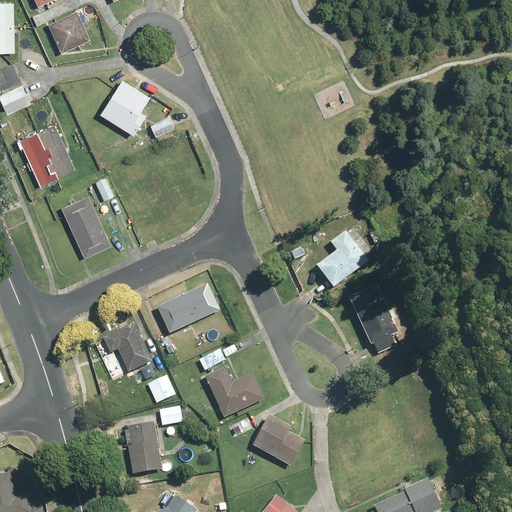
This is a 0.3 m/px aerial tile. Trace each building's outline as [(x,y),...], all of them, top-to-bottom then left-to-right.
[(3,0),(3,3),(0,3),(0,54),(16,54),(15,0),(3,0)] [(35,0),(39,8),(57,0),(35,0)] [(38,26),(63,15),(58,5),(33,17),(38,26)] [(77,12),(50,25),(63,53),(90,40),(77,12)] [(0,94),(22,84),(21,82),(12,63),(0,68),(0,94)] [(151,96),(123,79),(101,114),(135,134),(147,115),(141,112),(151,96)] [(22,84),(0,94),(0,96),(8,115),(31,105),(22,84)] [(175,128),(169,118),(152,126),(157,137),(175,128)] [(56,126),(22,142),(42,186),(77,170),(56,126)] [(160,169),(134,181),(152,221),(192,203),(181,179),(167,185),(160,169)] [(124,170),(113,175),(122,193),(132,188),(124,170)] [(115,195),(106,178),(96,183),(104,200),(115,195)] [(89,196),(63,208),(86,258),(112,245),(89,196)] [(331,243),(338,251),(318,266),(336,288),(375,257),(351,227),(331,243)] [(157,307),(170,335),(221,311),(209,283),(157,307)] [(371,346),(374,345),(379,354),(396,346),(392,337),(400,333),(378,285),(349,298),(371,346)] [(118,351),(128,372),(152,361),(134,323),(102,338),(110,355),(118,351)] [(205,371),(226,360),(220,349),(199,360),(205,371)] [(228,367),(206,378),(225,418),(265,399),(253,373),(235,382),(228,367)] [(168,376),(149,385),(157,403),(176,395),(168,376)] [(426,386),(399,398),(420,446),(448,434),(426,386)] [(181,407),(160,411),(164,426),(184,422),(181,407)] [(271,417),(254,446),(292,467),(305,442),(289,433),(291,428),(271,417)] [(154,422),(124,428),(133,474),(162,469),(154,422)] [(16,472),(0,475),(0,511),(32,511),(28,495),(22,497),(16,472)] [(406,493),(375,508),(377,511),(437,511),(442,509),(428,479),(405,490),(406,493)] [(195,511),(197,510),(169,491),(161,503),(168,508),(159,511),(195,511)] [(296,511),(278,496),(264,511),(296,511)]
